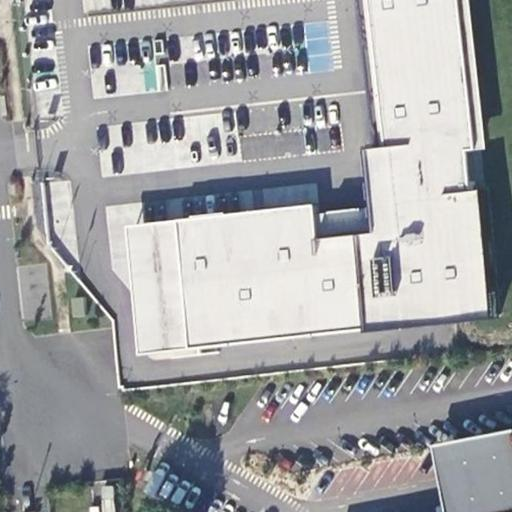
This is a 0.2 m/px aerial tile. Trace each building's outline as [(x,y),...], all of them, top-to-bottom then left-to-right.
[(370,0),(386,149),(374,150),(368,151),(373,200),(374,209),(377,234),(320,240),(317,215),(316,206),(179,221),(194,350),(371,329),(371,333),(501,318),(486,189),(475,190),(470,150),(479,149),(461,0),(370,0)] [(461,0),(479,149),(488,148),(471,0),(461,0)] [(294,201),(314,205),(317,187),(297,184),(294,201)] [(320,240),(377,234),(374,209),(317,215),(320,240)] [(82,298),(72,300),(74,318),(85,316),(82,298)] [(511,511),(511,429),(436,445),(448,511),(511,511)]
